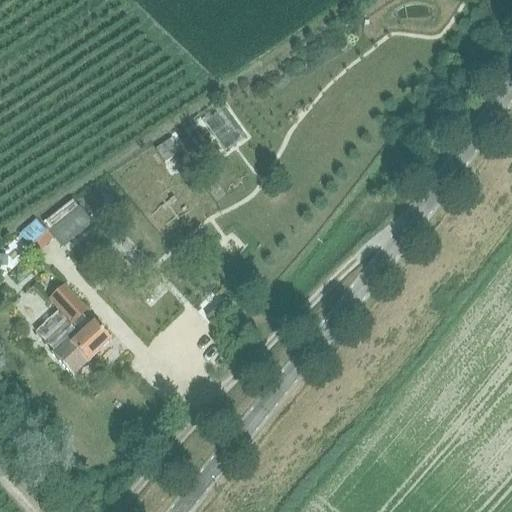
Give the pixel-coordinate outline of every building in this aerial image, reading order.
[(72,200),(42,223),(49,232),(61,248),(91,225),(79,209),(72,200)] [(37,256),(54,240),(37,221),(20,236),(37,256)] [(65,288),(50,302),(72,326),(87,312),(65,288)] [(46,320),(34,328),(42,339),(53,331),(46,320)] [(72,326),(48,349),(53,355),(52,355),(73,378),(74,377),(73,376),(87,363),(88,364),(111,343),(94,324),(81,336),(72,326)]
